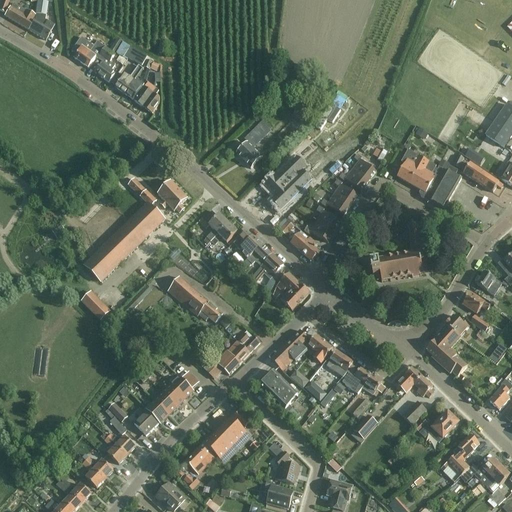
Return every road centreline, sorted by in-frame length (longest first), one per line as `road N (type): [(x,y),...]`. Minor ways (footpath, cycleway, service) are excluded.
road 1 (residential): [(319,280),(96,91),(0,32)]
road 2 (residential): [(319,280),(382,188),(483,247)]
road 3 (residential): [(113,511),(163,447),(232,381)]
road 4 (residential): [(308,511),(314,460),(232,381)]
road 5 (unknown): [(305,312),(383,378),(411,354)]
road 6 (tertiary): [(511,450),(411,354)]
road 7 (residential): [(411,354),(483,247)]
road 8 (residential): [(274,345),(176,270)]
